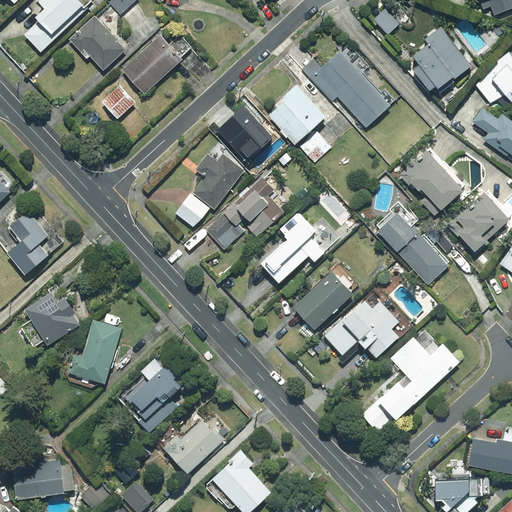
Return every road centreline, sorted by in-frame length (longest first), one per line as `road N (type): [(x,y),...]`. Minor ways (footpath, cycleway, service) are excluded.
road 1 (residential): [(98,201),(368,492)]
road 2 (residential): [(315,0),(98,201)]
road 3 (residential): [(368,492),(511,360)]
road 4 (residential): [(0,95),(98,201)]
